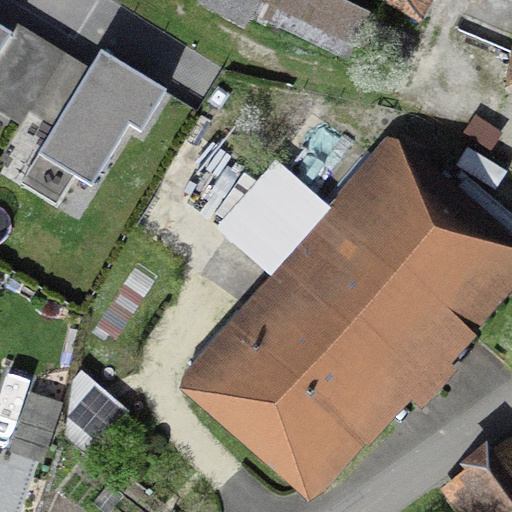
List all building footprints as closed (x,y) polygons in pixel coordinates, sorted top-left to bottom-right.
[(0,71),(14,49),(0,39),(0,71)] [(168,90),(105,51),(44,150),(107,189),(168,90)] [(262,324),(207,387),(308,476),(363,413),(358,408),(501,245),(386,145),(356,179),(358,180),(281,271),(302,289),(267,329),(262,324)] [(107,417),(66,380),(45,403),(59,408),(54,421),(83,444),(107,417)] [(28,398),(9,455),(40,465),(54,421),(59,408),(45,403),(28,398)] [(484,511),(511,511),(511,457),(468,490),(484,511)]
